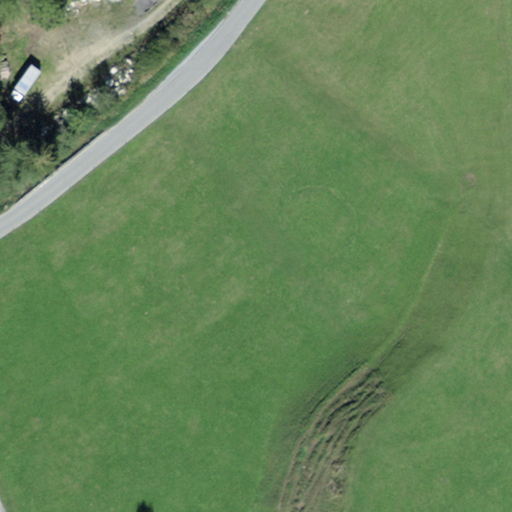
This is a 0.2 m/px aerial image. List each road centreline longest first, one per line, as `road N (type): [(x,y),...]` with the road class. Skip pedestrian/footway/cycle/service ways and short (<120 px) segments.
road 1 (unclassified): [(252,0),(171,88),(0,225)]
road 2 (track): [(180,0),(0,126)]
